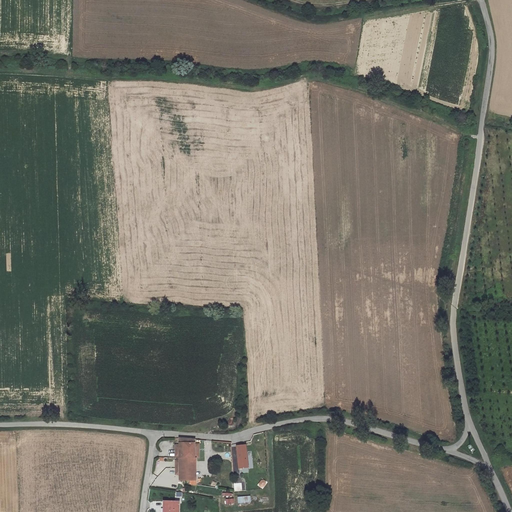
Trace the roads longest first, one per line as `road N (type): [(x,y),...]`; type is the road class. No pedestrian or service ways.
road 1 (track): [(480,137),(367,91),(309,78),(247,87),(0,70)]
road 2 (unclassified): [(469,423),(453,330),(491,57),(481,0)]
road 3 (unclassified): [(447,450),(333,418),(227,437),(153,433)]
road 4 (unclassified): [(153,433),(0,424)]
